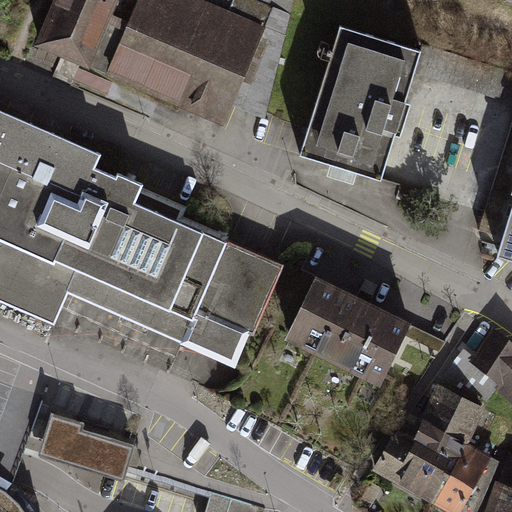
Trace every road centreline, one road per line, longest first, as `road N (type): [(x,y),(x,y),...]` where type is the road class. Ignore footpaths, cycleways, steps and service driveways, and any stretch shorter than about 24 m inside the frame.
road 1 (residential): [(511,315),(0,77)]
road 2 (residential): [(0,331),(288,462),(312,479),(334,511)]
